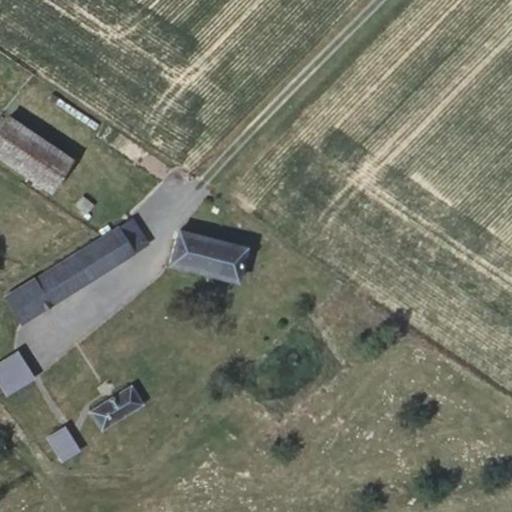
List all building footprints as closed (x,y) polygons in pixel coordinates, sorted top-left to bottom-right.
[(73,166),(12,123),(0,140),(0,163),(51,198),(73,166)] [(127,224),(36,281),(55,306),(144,251),(127,224)] [(193,270),(200,244),(179,239),(171,273),(239,290),(241,281),(193,270)] [(248,257),(200,244),(193,270),(241,281),(248,257)] [(55,306),(36,281),(0,303),(0,306),(15,331),(55,306)] [(35,380),(17,357),(0,370),(0,383),(10,398),(35,380)] [(102,437),(147,410),(132,391),(88,415),(102,437)] [(49,445),(63,462),(75,455),(60,436),(49,445)]
